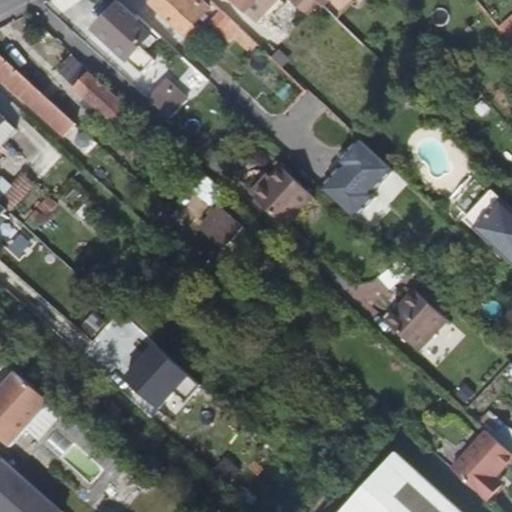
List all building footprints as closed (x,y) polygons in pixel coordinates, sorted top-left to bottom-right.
[(212,11),(200,0),(159,0),(152,8),(192,45),(203,32),(197,27),(212,11)] [(284,0),(231,0),(258,26),(284,0)] [(321,5),(315,0),(294,0),(293,2),(309,17),(321,5)] [(324,8),(333,0),(315,0),(321,5),(324,8)] [(151,37),(135,23),(138,20),(121,4),(94,32),(142,77),(155,63),(140,50),(151,37)] [(242,31),(224,14),(213,26),(230,43),(242,31)] [(511,24),(509,27),(503,20),(499,24),(511,39),(511,24)] [(238,49),(249,37),(242,31),(230,43),(238,49)] [(75,126),(2,59),(0,61),(0,82),(63,140),(75,126)] [(120,131),(133,115),(88,74),(74,88),(120,131)] [(198,102),(212,88),(199,76),(186,90),(198,102)] [(173,123),(190,105),(181,96),(163,115),(173,123)] [(0,146),(14,131),(0,118),(0,146)] [(106,157),(100,151),(95,156),(102,162),(106,157)] [(286,227),(313,197),(281,168),(271,179),(268,183),(262,180),(249,194),(286,227)] [(0,203),(9,212),(34,185),(21,173),(10,185),(0,176),(0,203)] [(268,183),(271,179),(266,175),(262,180),(268,183)] [(206,178),(192,193),(211,210),(224,195),(206,178)] [(452,206),(466,219),(488,195),(474,182),(452,206)] [(464,221),(511,265),(511,211),(491,192),(488,195),(466,219),(464,221)] [(56,203),(49,197),(42,205),(49,211),(56,203)] [(0,231),(11,221),(6,215),(9,212),(0,203),(0,231)] [(220,208),(199,231),(223,251),(243,229),(220,208)] [(386,322),(419,352),(448,320),(414,291),(386,322)] [(450,350),(465,333),(452,320),(436,337),(450,350)] [(163,408),(194,374),(159,341),(127,374),(163,408)] [(0,436),(12,447),(52,402),(18,373),(4,389),(7,394),(1,400),(0,398),(0,436)] [(511,434),(488,413),(479,423),(491,435),(511,453),(511,434)] [(499,481),(511,466),(511,453),(491,435),(457,472),(488,501),(502,484),(499,481)] [(349,511),(463,511),(401,456),(349,511)] [(0,464),(0,507),(2,505),(10,511),(63,511),(4,460),(0,464)]
